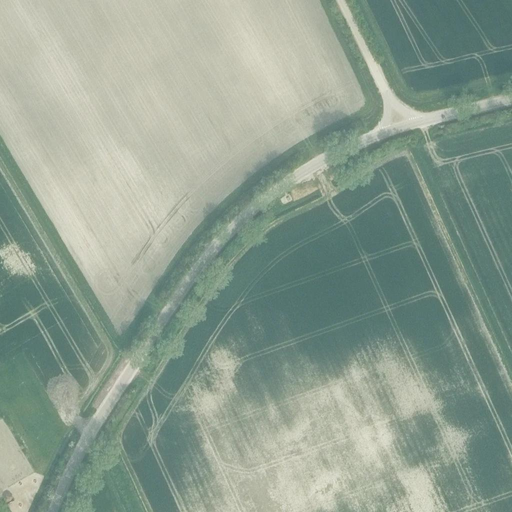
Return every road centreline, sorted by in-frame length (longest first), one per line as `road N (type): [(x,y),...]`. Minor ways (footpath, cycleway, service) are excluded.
road 1 (tertiary): [(51,511),(89,432),(217,245),(311,166),(400,127)]
road 2 (unclassified): [(400,127),(340,0)]
